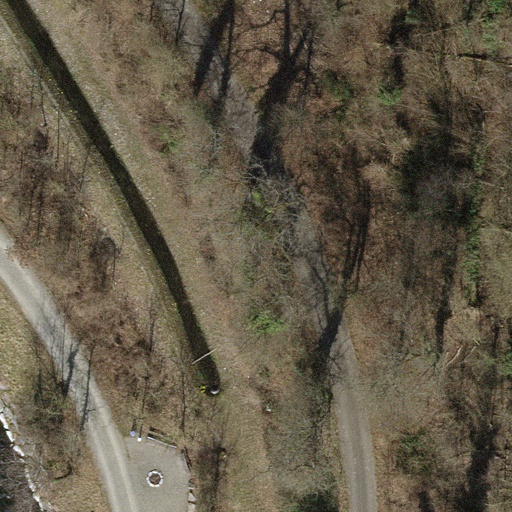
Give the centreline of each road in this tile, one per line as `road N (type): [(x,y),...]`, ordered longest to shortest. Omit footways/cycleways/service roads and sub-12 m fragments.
road 1 (unclassified): [(175,0),(264,154),(333,339),(364,511)]
road 2 (track): [(128,511),(115,466),(33,300),(0,252)]
